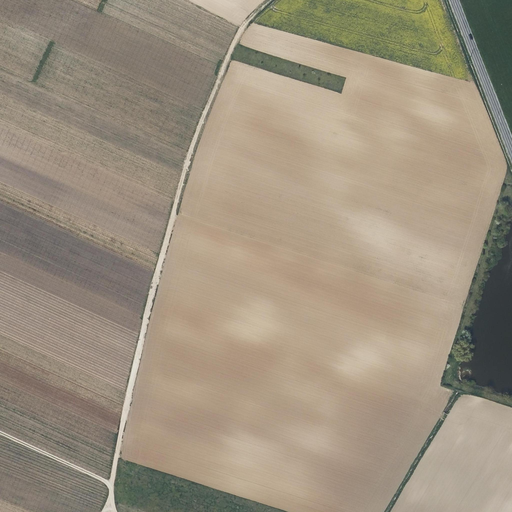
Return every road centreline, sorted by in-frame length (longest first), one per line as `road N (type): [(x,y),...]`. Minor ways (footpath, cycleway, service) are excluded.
road 1 (track): [(268,0),(246,20),(194,137),(110,483),(114,511)]
road 2 (secondary): [(453,0),(511,150)]
road 3 (track): [(110,483),(0,433)]
